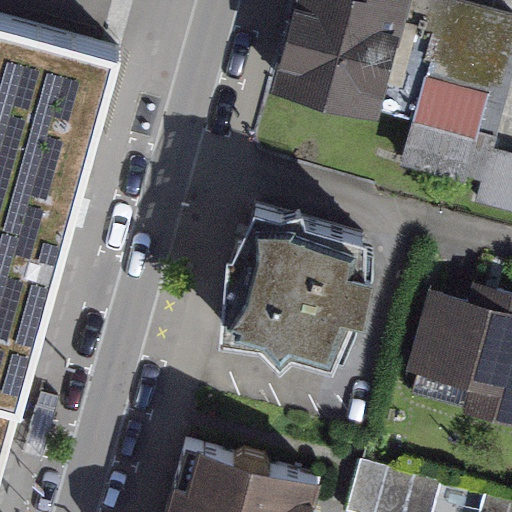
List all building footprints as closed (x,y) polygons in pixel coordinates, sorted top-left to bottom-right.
[(511,86),(511,0),(326,0),(306,71),(430,106),(416,155),(487,175),(511,86)] [(0,511),(3,511),(120,63),(0,31),(0,511)] [(511,145),(495,202),(511,206),(511,145)] [(393,234),(283,200),(246,316),(356,350),(393,234)] [(511,315),(433,295),(413,369),(482,388),(475,411),(511,420),(511,315)] [(336,511),(349,470),(214,428),(187,511),(336,511)]
